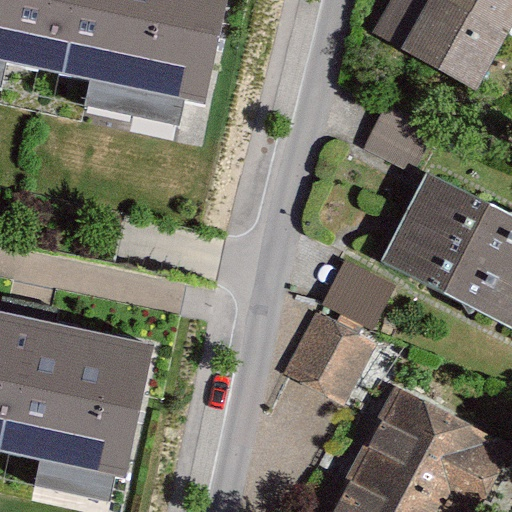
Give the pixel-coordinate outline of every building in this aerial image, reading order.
[(0,0),(0,62),(201,108),(224,0),(0,0)] [(511,19),(511,0),(430,0),(428,5),(418,0),(378,0),(351,49),(462,111),(511,19)] [(410,172),(431,139),(387,110),(365,143),(410,172)] [(511,338),(511,228),(402,171),(355,259),(511,341),(511,338)] [(343,259),(321,306),(375,331),(397,284),(343,259)] [(320,307),(283,367),(342,403),(378,343),(320,307)] [(0,309),(0,450),(121,477),(151,342),(0,309)] [(450,511),(487,443),(373,383),(305,511),(450,511)]
